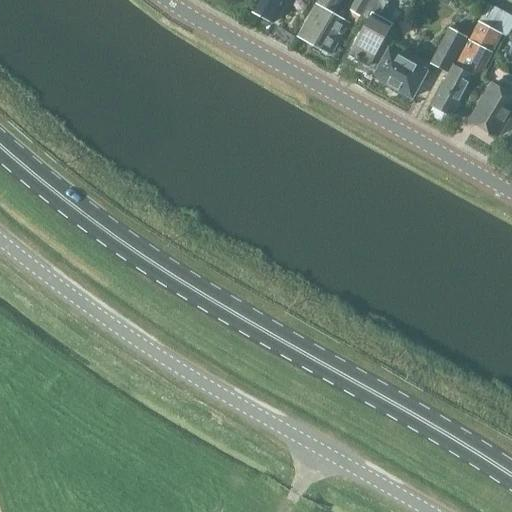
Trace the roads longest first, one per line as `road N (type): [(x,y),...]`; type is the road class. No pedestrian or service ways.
road 1 (primary): [(511,475),(166,274),(0,147)]
road 2 (unclassified): [(423,511),(92,318),(0,247)]
road 3 (tertiary): [(511,197),(162,0)]
